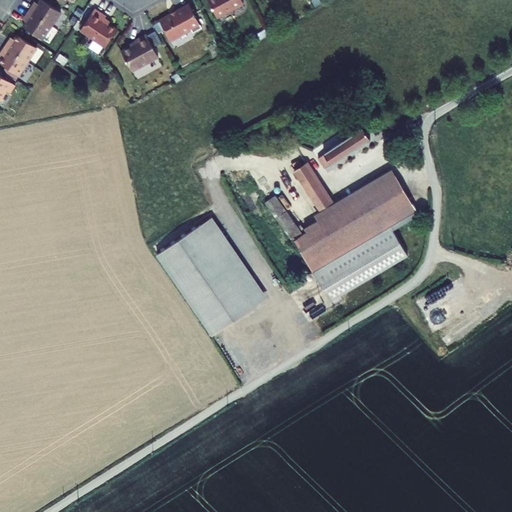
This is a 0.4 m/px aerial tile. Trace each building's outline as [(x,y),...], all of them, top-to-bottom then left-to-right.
[(245,5),(241,0),(209,0),(219,19),(245,5)] [(33,6),(29,12),(51,28),(60,15),(41,1),(36,8),(33,6)] [(161,24),(171,42),(183,35),(185,39),(202,30),(189,6),(176,13),(178,15),(161,24)] [(42,41),(51,28),(29,12),(25,18),(28,21),(23,28),(42,41)] [(94,13),(79,34),(103,50),(116,32),(104,24),(106,21),(94,13)] [(50,42),(57,30),(52,26),(45,39),(50,42)] [(158,60),(146,37),(135,43),(136,46),(122,54),(132,74),(158,60)] [(8,42),(4,49),(27,64),(35,52),(16,39),(12,44),(8,42)] [(0,65),(17,78),(27,64),(4,49),(0,53),(0,55),(3,58),(0,62),(0,65)] [(0,102),(5,95),(8,97),(14,89),(0,78),(0,102)] [(339,161),(377,137),(370,127),(331,150),(339,161)] [(403,173),(405,171),(413,166),(400,144),(389,151),(403,173)] [(298,172),(324,212),(338,203),(312,163),(310,164),(307,160),(300,165),(303,169),(298,172)] [(297,245),(306,259),(358,233),(409,199),(390,171),(338,203),(324,212),(314,218),(318,225),(308,231),(311,237),(297,245)] [(307,235),(282,196),(271,203),(295,242),(307,235)] [(416,211),(409,199),(358,233),(306,259),(315,273),(416,211)] [(213,221),(203,227),(254,310),(265,304),(213,221)] [(254,310),(203,227),(156,256),(208,339),(254,310)] [(476,302),(469,291),(458,274),(418,298),(434,326),(476,302)]
